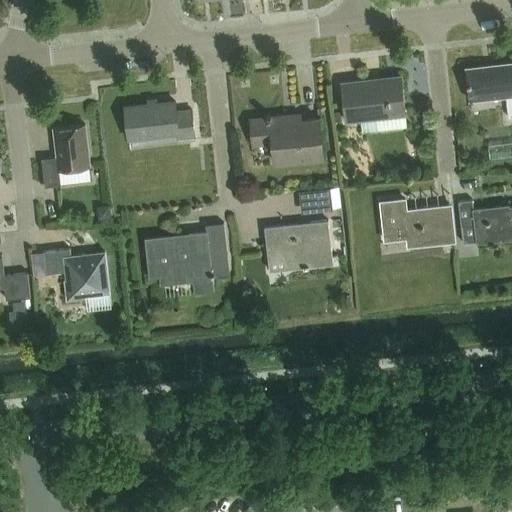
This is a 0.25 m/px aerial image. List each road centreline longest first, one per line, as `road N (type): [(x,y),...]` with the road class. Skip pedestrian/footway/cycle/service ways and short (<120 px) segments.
road 1 (secondary): [(511,378),(0,434)]
road 2 (residential): [(158,46),(348,26)]
road 3 (residential): [(348,26),(500,9)]
road 4 (residential): [(11,61),(158,46)]
